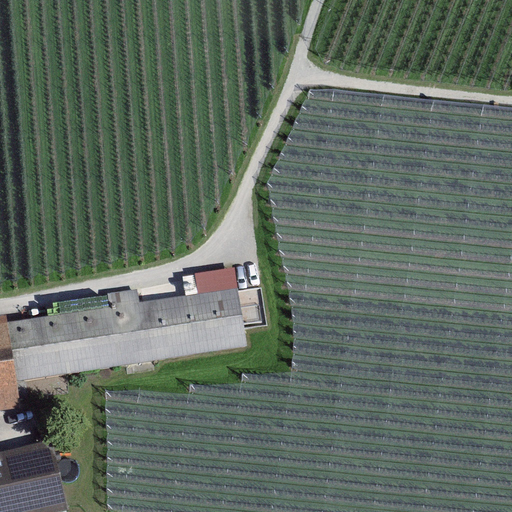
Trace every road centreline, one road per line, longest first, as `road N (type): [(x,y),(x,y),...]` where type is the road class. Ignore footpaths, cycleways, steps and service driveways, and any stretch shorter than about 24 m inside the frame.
road 1 (track): [(320,0),(238,217),(218,249),(190,271),(0,306)]
road 2 (track): [(511,98),(293,74)]
